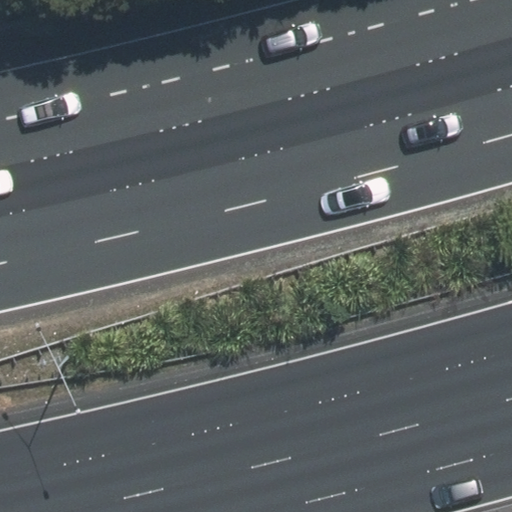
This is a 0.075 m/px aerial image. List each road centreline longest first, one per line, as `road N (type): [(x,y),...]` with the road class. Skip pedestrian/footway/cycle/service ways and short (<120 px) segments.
road 1 (motorway): [(511,349),(0,480)]
road 2 (motorway): [(0,216),(511,88)]
